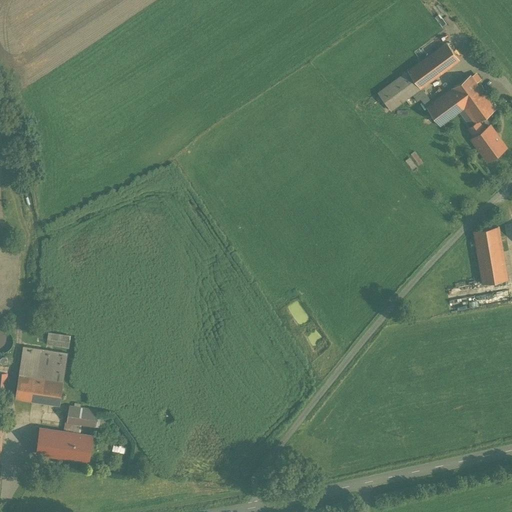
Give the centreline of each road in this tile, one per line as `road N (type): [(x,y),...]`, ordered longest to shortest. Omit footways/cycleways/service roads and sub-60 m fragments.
road 1 (unclassified): [(511,183),(425,268),(259,471),(258,506)]
road 2 (tertiary): [(258,506),(511,449)]
